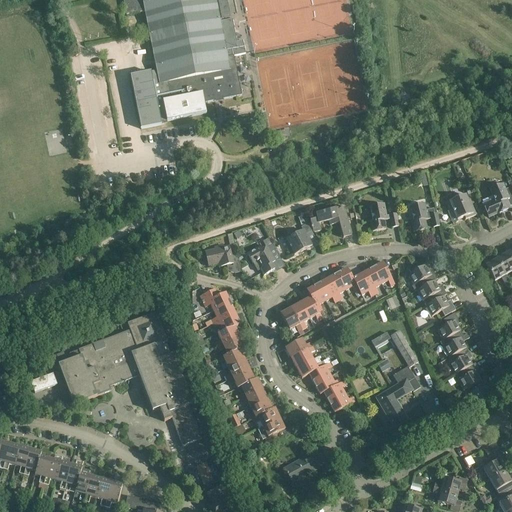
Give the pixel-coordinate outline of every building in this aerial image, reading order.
[(141,0),(0,0),(0,15),(48,6),(60,51),(148,33),(141,0)] [(230,70),(228,58),(220,22),(215,0),(142,0),(157,72),(130,77),(141,130),(161,126),(161,123),(206,114),(204,104),(215,101),(215,99),(221,97),(222,100),(242,96),(236,69),(230,70)] [(245,54),(245,53),(243,41),(237,42),(232,20),(220,22),(228,58),(245,54)] [(364,113),(363,105),(299,115),(291,63),(258,68),(267,128),(364,113)] [(493,200),(482,204),(489,218),(510,209),(509,207),(511,205),(511,180),(511,181),(507,183),(510,188),(505,190),(502,185),(489,191),(493,200)] [(470,201),(467,202),(465,197),(447,204),(450,212),(453,210),(457,221),(464,218),(465,220),(476,216),(472,208),(470,201)] [(392,229),(399,227),(396,215),(386,217),(384,205),(370,208),(373,221),(370,222),(372,233),(386,230),(384,221),(390,220),(392,229)] [(414,222),(411,223),(413,233),(427,230),(425,221),(431,219),(433,228),(440,227),(437,214),(435,215),(434,209),(426,211),(424,205),(411,208),(414,222)] [(349,226),(346,215),(344,207),(335,210),(315,216),(317,220),(310,222),(311,226),(311,228),(312,228),(313,233),(320,231),(318,224),(329,222),(330,226),(339,224),(343,239),(352,236),(349,226)] [(307,215),(298,218),(301,226),(309,224),(307,215)] [(305,235),(312,231),(309,224),(301,228),(303,231),(286,240),(294,256),(312,247),(305,235)] [(215,250),(205,252),(209,267),(218,265),(219,268),(227,266),(239,263),(234,240),(229,242),(230,248),(229,249),(229,247),(223,248),(222,246),(214,248),(215,250)] [(251,255),(248,256),(253,264),(257,273),(260,271),(263,275),(264,276),(275,270),(271,264),(280,259),(272,245),(266,249),(261,251),(260,250),(255,253),(255,252),(254,252),(252,253),(251,254),(251,255)] [(511,273),(511,263),(505,251),(506,254),(501,258),(499,255),(497,257),(496,256),(494,257),(496,261),(496,260),(510,285),(511,284),(506,275),(511,272),(511,273)] [(486,262),(484,263),(486,266),(485,267),(494,282),(500,279),(506,287),(510,285),(496,260),(496,261),(490,264),(489,261),(487,263),(486,262)] [(395,285),(393,282),(384,265),(381,267),(380,265),(381,265),(381,264),(372,269),(381,285),(387,282),(390,287),(395,285)] [(426,286),(435,282),(438,280),(432,270),(429,272),(425,266),(408,276),(414,286),(412,287),(415,292),(426,286)] [(372,269),(362,274),(374,296),(378,294),(375,288),(381,285),(372,269)] [(361,296),(353,280),(348,271),(346,273),(345,271),(345,270),(337,275),(346,291),(351,288),(354,294),(358,291),(361,296)] [(362,274),(353,280),(361,296),(367,292),(370,298),(372,301),(372,302),(376,299),(374,296),(362,274)] [(337,275),(327,280),(339,302),(343,300),(340,294),(346,291),(337,275)] [(327,280),(317,286),(326,302),(331,299),(334,305),(339,302),(327,280)] [(435,301),(446,295),(441,286),(438,287),(435,282),(426,286),(415,292),(415,293),(417,292),(423,302),(426,307),(435,301)] [(320,305),(326,302),(317,286),(308,290),(309,291),(310,292),(307,293),(310,298),(322,320),(323,320),(319,313),(323,311),(320,305)] [(214,312),(230,304),(226,296),(224,297),(223,295),(218,297),(214,290),(200,297),(205,308),(211,306),(214,312)] [(444,317),(455,311),(450,301),(447,303),(443,297),(446,295),(435,301),(426,307),(432,317),(441,312),(444,317)] [(318,322),(322,320),(310,298),(301,303),(310,320),(315,317),(318,322)] [(301,303),(290,309),(304,335),(307,333),(305,329),(306,329),(303,323),(310,320),(301,303)] [(213,325),(233,316),(232,313),(234,313),(230,304),(214,312),(217,319),(211,321),(213,325)] [(290,309),(280,315),(289,331),(295,328),(300,337),(304,335),(290,309)] [(193,315),(196,320),(202,317),(199,312),(193,315)] [(162,345),(167,343),(156,314),(127,325),(130,331),(78,351),(81,357),(58,366),(73,406),(111,392),(109,386),(113,384),(114,387),(142,376),(147,389),(144,390),(152,412),(159,410),(164,422),(172,419),(182,447),(201,440),(189,407),(192,405),(174,355),(167,358),(162,345)] [(449,338),(460,331),(457,326),(460,324),(454,314),(444,321),(447,326),(437,332),(443,342),(449,338)] [(224,333),(235,328),(240,325),(236,316),(236,317),(234,318),(233,316),(213,325),(215,329),(221,326),(223,332),(224,333)] [(217,348),(237,339),(236,337),(238,336),(239,336),(235,328),(224,333),(223,332),(217,335),(220,341),(215,344),(217,348)] [(443,342),(440,343),(449,359),(466,349),(463,343),(466,341),(469,339),(467,335),(463,337),(460,331),(449,338),(443,342)] [(408,368),(408,369),(418,363),(399,332),(390,337),(408,368)] [(240,350),(244,348),(240,340),(238,341),(237,339),(217,348),(218,348),(213,350),(215,355),(220,353),(225,350),(227,355),(227,356),(240,350)] [(313,347),(311,343),(305,346),(301,340),(285,349),(290,358),(290,357),(292,356),(293,358),(313,347)] [(208,348),(205,341),(203,342),(199,344),(202,351),(208,348)] [(313,347),(293,358),(294,360),(292,361),(296,369),(312,361),(309,354),(315,351),(313,348),(313,347)] [(218,360),(217,361),(219,365),(225,362),(228,368),(245,360),(241,352),(240,352),(240,353),(239,353),(238,352),(244,348),(240,350),(227,356),(227,355),(218,360)] [(469,360),(472,358),(466,349),(449,359),(452,364),(449,366),(455,376),(464,371),(464,370),(472,366),(469,360)] [(301,377),(302,376),(304,379),(311,375),(323,368),(321,363),(318,357),(312,361),(296,369),(301,378),(301,377)] [(329,363),(328,360),(327,359),(324,361),(321,363),(323,368),(330,364),(329,363)] [(228,381),(247,372),(246,370),(248,369),(249,369),(245,360),(228,368),(230,374),(225,376),(228,381)] [(378,366),(382,373),(391,368),(387,361),(378,366)] [(314,386),(330,377),(326,371),(332,367),(330,364),(323,368),(311,375),(312,377),(310,378),(310,377),(314,386)] [(464,371),(455,376),(458,382),(464,392),(473,386),(481,381),(478,376),(481,374),(475,364),(472,366),(464,370),(464,371)] [(420,389),(414,379),(408,369),(408,368),(393,377),(398,386),(376,399),(394,428),(407,420),(396,401),(412,391),(413,393),(420,389)] [(210,376),(211,378),(214,384),(221,381),(217,372),(210,376)] [(254,381),(250,373),(248,374),(247,372),(228,381),(230,385),(234,383),(237,389),(241,387),(254,381)] [(34,393),(56,384),(52,373),(30,382),(34,393)] [(325,393),(345,382),(342,383),(340,380),(333,384),(330,377),(314,386),(319,394),(319,393),(320,392),(322,395),(325,393)] [(237,401),(260,390),(259,389),(261,388),(261,389),(262,388),(257,379),(254,381),(241,387),(244,393),(238,396),(235,398),(237,401)] [(487,391),(493,387),(491,383),(487,385),(484,380),(473,386),(464,392),(473,407),(490,397),(487,391)] [(345,395),(342,388),(347,385),(345,382),(325,393),(326,395),(325,396),(324,395),(329,404),(345,395)] [(251,408),(267,400),(263,392),(263,393),(261,393),(260,390),(237,401),(237,402),(240,401),(242,404),(248,402),(251,408)] [(353,398),(348,401),(345,395),(329,404),(333,412),(333,411),(335,410),(336,413),(355,402),(353,398)] [(253,419),(270,411),(269,410),(271,409),(267,400),(251,408),(253,413),(247,416),(250,421),(253,420),(253,419)] [(226,408),(224,409),(225,413),(232,410),(230,405),(231,405),(226,407),(226,408)] [(263,427),(279,419),(276,411),(275,412),(274,413),(272,410),(270,412),(270,411),(253,419),(253,420),(255,424),(260,421),(263,427)] [(236,416),(228,419),(232,427),(234,430),(234,429),(235,429),(241,426),(236,416)] [(266,446),(281,439),(278,434),(283,431),(281,429),(283,428),(283,429),(284,428),(279,419),(263,427),(263,428),(257,430),(262,441),(264,440),(266,446)] [(238,436),(245,432),(242,426),(241,426),(235,429),(238,436)] [(0,469),(3,471),(10,445),(9,445),(9,447),(6,446),(7,444),(0,442),(0,469)] [(501,467),(507,464),(495,444),(494,443),(492,444),(483,449),(489,459),(480,464),(490,481),(504,472),(501,467)] [(15,467),(20,448),(12,446),(12,448),(9,447),(10,445),(3,471),(7,472),(9,465),(15,467)] [(23,476),(31,451),(30,451),(30,452),(27,452),(28,450),(20,448),(15,467),(20,468),(19,475),(23,476)] [(40,457),(41,454),(33,451),(33,453),(30,453),(31,451),(23,476),(28,477),(30,471),(35,472),(36,473),(40,457)] [(285,470),(292,484),(317,470),(323,466),(325,469),(333,464),(326,453),(318,457),(319,458),(313,462),(309,455),(285,470)] [(56,482),(63,457),(55,455),(54,461),(53,461),(53,463),(50,462),(51,460),(42,490),(47,491),(48,487),(50,481),(56,482)] [(48,459),(40,457),(36,473),(35,472),(34,476),(40,478),(39,484),(38,489),(42,490),(51,460),(50,460),(50,462),(47,461),(48,459)] [(65,491),(71,466),(71,468),(68,467),(69,465),(68,465),(70,459),(63,457),(56,482),(61,483),(59,490),(60,490),(60,492),(64,493),(64,491),(65,491)] [(72,466),(71,466),(65,491),(69,493),(71,486),(77,488),(82,470),(82,469),(84,462),(76,460),(75,467),(74,467),(73,469),(71,468),(72,466)] [(77,488),(74,498),(79,500),(79,501),(83,503),(90,479),(88,479),(89,472),(82,470),(77,488)] [(261,471),(255,474),(258,481),(264,479),(261,471)] [(499,497),(511,490),(511,475),(508,478),(504,472),(490,481),(499,497)] [(101,480),(93,478),(93,480),(90,479),(91,477),(90,477),(90,479),(83,503),(88,504),(90,498),(96,499),(101,480)] [(468,481),(467,481),(459,479),(458,483),(445,479),(443,486),(435,483),(433,489),(457,496),(459,490),(465,492),(468,481)] [(104,508),(111,485),(108,484),(109,482),(101,480),(96,499),(102,501),(100,507),(104,508)] [(117,505),(122,486),(114,484),(114,486),(111,485),(112,483),(111,483),(111,485),(104,508),(109,510),(111,503),(117,505)] [(210,511),(226,511),(233,507),(224,497),(227,494),(222,487),(211,496),(215,500),(213,502),(215,504),(208,509),(210,511)] [(456,502),(457,496),(433,489),(432,495),(439,497),(437,504),(447,506),(446,510),(452,511),(459,511),(461,503),(456,502)] [(502,511),(510,511),(511,511),(511,490),(499,497),(495,499),(502,511)] [(486,500),(484,496),(480,499),(484,507),(492,502),(490,498),(486,500)] [(131,509),(134,498),(127,497),(125,508),(131,509)] [(137,510),(140,499),(134,498),(131,509),(137,510)] [(54,499),(52,505),(60,507),(62,501),(54,499)] [(144,511),(146,501),(140,499),(137,510),(143,511),(144,511)] [(156,511),(158,503),(152,502),(149,511),(156,511)] [(162,511),(165,505),(158,503),(156,511),(162,511)]
